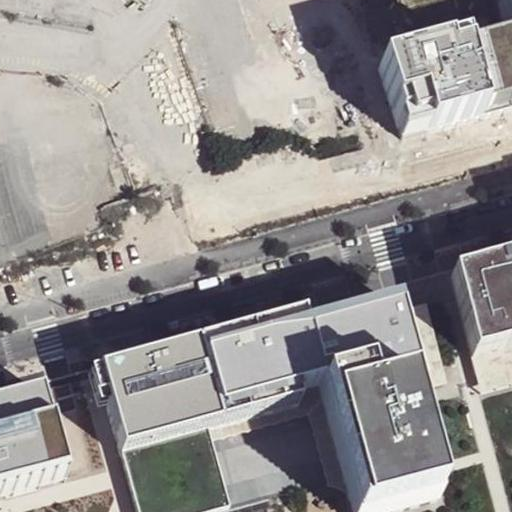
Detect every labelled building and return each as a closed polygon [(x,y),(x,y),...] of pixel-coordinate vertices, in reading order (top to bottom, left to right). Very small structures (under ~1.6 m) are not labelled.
[(208,0),(228,69),(80,112),(46,0),(0,0),(0,92),(45,232),(351,154),(305,0),(208,0)] [(511,0),(505,0),(511,17),(374,52),(400,141),(511,111),(511,0)] [(511,263),(426,288),(451,375),(511,356),(511,263)] [(55,395),(87,511),(196,511),(337,474),(349,511),(451,511),(390,298),(55,395)] [(0,511),(0,497),(25,492),(2,409),(0,409),(0,511)]
